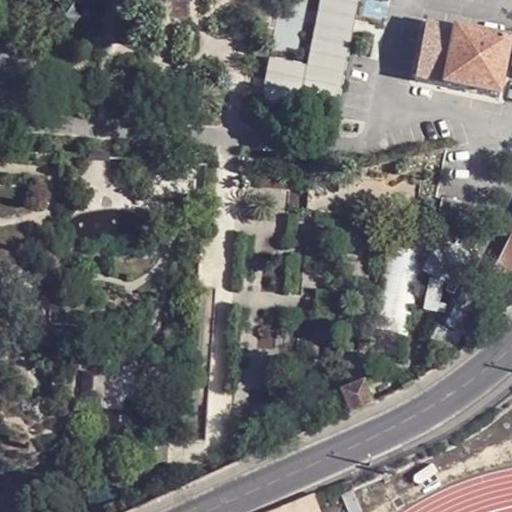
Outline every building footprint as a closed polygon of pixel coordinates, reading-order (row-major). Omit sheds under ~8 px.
[(297,0),(268,0),(268,10),(295,14),(297,0)] [(315,0),(297,91),(331,98),(352,0),(315,0)] [(59,6),(58,3),(57,6),(56,12),(51,17),(47,19),(51,20),(55,24),(55,30),(54,34),(57,32),(66,30),(70,32),(74,35),(73,30),(75,25),(79,21),(83,20),(79,18),(75,13),(75,7),(75,4),(72,6),(66,7),(59,6)] [(424,23),(413,80),(498,98),(510,40),(424,23)] [(286,46),(261,41),(251,96),(277,100),(286,46)] [(471,212),(493,216),(503,168),(511,169),(511,144),(485,140),(471,212)] [(466,239),(470,205),(439,202),(436,236),(466,239)] [(511,233),(486,285),(486,288),(493,292),(510,300),(511,295),(511,233)] [(486,288),(486,285),(466,274),(474,253),(443,237),(428,266),(467,286),(448,325),(471,337),(493,292),(486,288)] [(458,341),(438,329),(428,345),(449,357),(458,341)] [(105,374),(83,373),(81,399),(104,400),(105,374)] [(341,394),(352,417),(374,407),(364,384),(341,394)]
